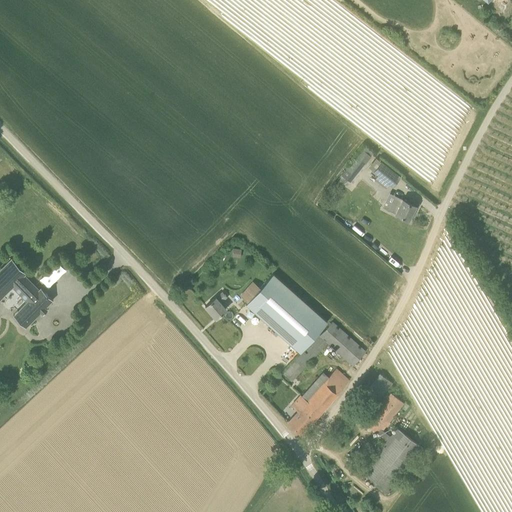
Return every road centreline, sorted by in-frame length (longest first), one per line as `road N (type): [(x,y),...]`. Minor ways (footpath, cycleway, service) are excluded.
road 1 (unclassified): [(299,449),(0,127)]
road 2 (unclassified): [(299,449),(397,317),(511,71)]
